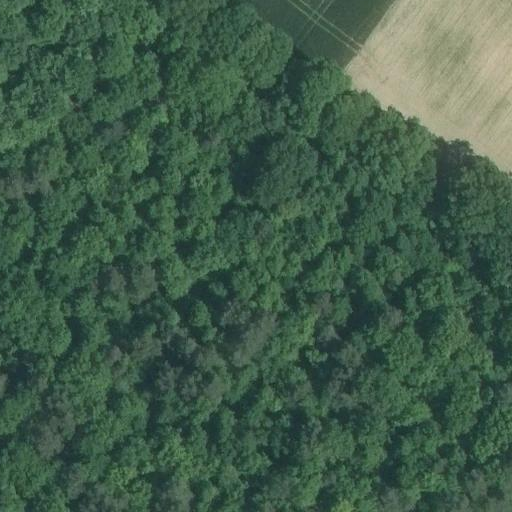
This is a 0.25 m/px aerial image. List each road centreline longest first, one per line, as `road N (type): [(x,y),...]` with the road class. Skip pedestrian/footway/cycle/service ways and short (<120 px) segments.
road 1 (track): [(137,0),(511,273)]
road 2 (track): [(0,158),(174,28)]
